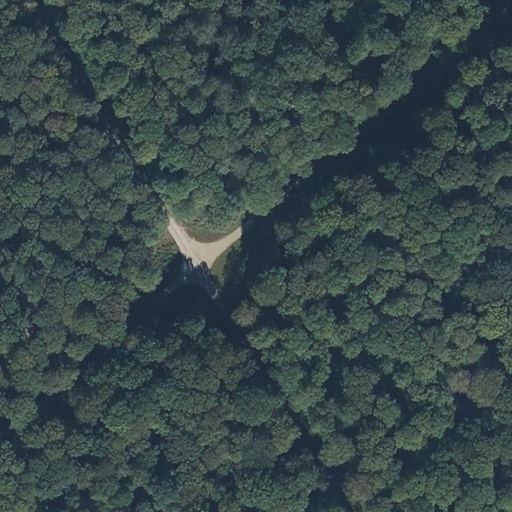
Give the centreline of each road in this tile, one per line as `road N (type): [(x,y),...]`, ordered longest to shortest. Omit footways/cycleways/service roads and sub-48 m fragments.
road 1 (track): [(511,7),(0,428)]
road 2 (track): [(356,511),(39,0)]
